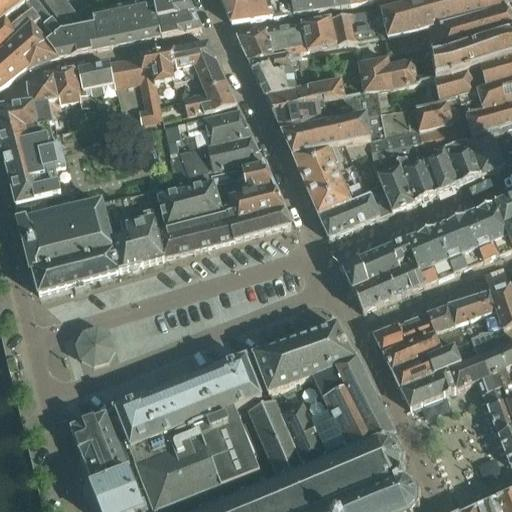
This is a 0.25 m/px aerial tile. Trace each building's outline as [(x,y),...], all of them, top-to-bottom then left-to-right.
[(25,5),(30,0),(0,0),(0,26),(5,22),(19,10),(25,5)] [(39,0),(30,0),(25,5),(39,23),(37,25),(48,44),(43,49),(55,64),(59,63),(59,62),(161,41),(202,33),(185,0),(142,0),(144,3),(149,1),(150,7),(145,8),(145,6),(86,19),(84,27),(63,32),(39,0)] [(39,0),(63,32),(77,19),(63,0),(39,0)] [(217,0),(231,28),(232,28),(293,18),(290,0),(217,0)] [(311,0),(290,0),(293,18),(314,16),(311,0)] [(311,0),(314,16),(323,14),(320,0),(311,0)] [(348,0),(320,0),(323,14),(351,10),(348,0)] [(373,6),(371,0),(348,0),(351,10),(373,6)] [(507,16),(497,0),(446,0),(436,2),(442,29),(507,16)] [(442,29),(436,2),(412,8),(420,50),(430,48),(444,45),(442,29)] [(5,22),(0,26),(0,58),(37,25),(39,23),(25,5),(19,10),(5,22)] [(420,50),(412,8),(374,15),(380,42),(382,41),(386,57),(420,50)] [(374,15),(330,23),(335,50),(380,42),(374,15)] [(444,45),(430,48),(433,62),(438,61),(511,42),(511,24),(507,16),(442,29),(444,45)] [(330,23),(301,29),(308,56),(335,50),(330,23)] [(48,44),(37,25),(0,58),(0,62),(12,85),(25,75),(27,74),(21,66),(43,49),(48,44)] [(301,29),(265,36),(277,62),(296,58),(308,56),(301,29)] [(277,62),(265,36),(238,42),(250,67),(277,62)] [(511,42),(438,61),(433,62),(430,62),(433,79),(417,82),(412,66),(390,70),(389,63),(357,69),(363,102),(375,99),(386,99),(395,96),(424,91),(429,90),(511,66),(511,42)] [(208,47),(186,52),(189,67),(215,61),(208,47)] [(55,64),(43,49),(21,66),(27,74),(41,68),(55,64)] [(189,67),(186,52),(174,54),(148,59),(154,89),(172,84),(174,90),(186,88),(186,85),(192,82),(189,67)] [(296,58),(277,62),(250,67),(253,74),(266,72),(271,75),(273,80),(299,74),(296,58)] [(154,89),(148,59),(140,61),(120,65),(124,91),(140,88),(145,114),(138,116),(141,129),(161,125),(154,89)] [(216,64),(215,61),(189,67),(192,82),(199,78),(203,93),(225,85),(221,77),(215,64),(216,64)] [(0,62),(0,94),(12,85),(0,62)] [(110,67),(114,93),(124,91),(120,65),(110,67)] [(511,66),(429,90),(434,110),(511,88),(511,66)] [(114,93),(110,67),(78,73),(83,94),(90,93),(92,99),(104,97),(102,90),(113,88),(114,93)] [(301,83),(299,74),(273,80),(271,75),(266,72),(253,74),(266,101),(304,93),(301,83)] [(74,74),(53,78),(60,110),(79,106),(81,114),(90,112),(87,100),(79,101),(78,94),(74,74)] [(60,110),(53,78),(45,80),(29,90),(32,108),(32,112),(49,108),(51,116),(60,114),(60,110)] [(308,81),(301,83),(304,93),(266,101),(273,117),(346,105),(342,85),(310,91),(308,81)] [(225,85),(203,93),(204,98),(183,103),(187,120),(236,109),(225,85)] [(390,118),(381,120),(385,144),(419,137),(511,111),(511,88),(434,110),(415,115),(390,120),(390,118)] [(363,102),(346,105),(273,117),(282,139),(366,122),(381,120),(390,118),(386,99),(375,99),(363,102)] [(32,112),(32,108),(18,109),(0,112),(0,146),(6,172),(16,210),(44,203),(61,199),(54,174),(66,171),(61,152),(54,154),(47,129),(53,127),(51,116),(49,108),(32,112)] [(511,111),(419,137),(423,159),(444,153),(467,147),(507,136),(511,134),(511,111)] [(239,115),(190,126),(186,126),(188,138),(205,134),(209,152),(251,142),(239,115)] [(385,144),(381,120),(366,122),(371,147),(372,157),(375,170),(376,175),(376,177),(383,196),(392,217),(393,218),(415,209),(415,208),(397,164),(423,159),(419,137),(385,144)] [(366,122),(282,139),(294,163),(371,147),(366,122)] [(171,159),(191,155),(189,147),(182,148),(178,128),(164,131),(171,159)] [(511,134),(507,136),(511,150),(503,154),(509,169),(511,168),(511,134)] [(507,136),(467,147),(481,181),(509,169),(503,154),(511,150),(507,136)] [(209,152),(191,155),(171,159),(176,185),(189,182),(190,186),(210,182),(209,177),(262,165),(251,142),(209,152)] [(372,157),(371,147),(294,163),(303,184),(350,164),(350,166),(372,157)] [(467,147),(444,153),(459,190),(481,181),(467,147)] [(444,153),(423,159),(397,164),(415,208),(459,190),(444,153)] [(350,164),(303,184),(311,203),(357,181),(350,166),(350,164)] [(281,208),(264,169),(213,181),(214,187),(215,190),(235,185),(239,200),(228,202),(231,212),(224,214),(226,221),(281,208)] [(376,175),(357,181),(311,203),(319,222),(383,196),(376,177),(376,175)] [(214,187),(202,190),(157,201),(165,234),(157,236),(158,240),(174,235),(190,231),(196,256),(201,254),(195,230),(210,225),(226,221),(224,214),(215,190),(214,187)] [(383,196),(319,222),(329,244),(392,217),(383,196)] [(63,206),(61,199),(44,203),(16,210),(20,226),(19,227),(32,275),(33,275),(113,253),(111,244),(102,208),(71,215),(69,204),(63,206)] [(129,199),(115,202),(101,206),(102,208),(111,244),(113,253),(119,278),(142,271),(132,231),(137,230),(137,228),(132,210),(129,199)] [(511,202),(495,209),(511,248),(511,202)] [(281,208),(226,221),(232,247),(291,231),(281,208)] [(511,254),(511,248),(495,209),(494,210),(494,209),(464,222),(478,253),(484,266),(511,254)] [(143,226),(137,228),(137,230),(132,231),(142,271),(164,265),(164,264),(158,240),(157,236),(152,213),(141,216),(143,226)] [(232,247),(226,221),(210,225),(217,251),(232,247)] [(478,253),(464,222),(435,234),(449,266),(478,253)] [(217,251),(210,225),(195,230),(201,254),(217,251)] [(190,231),(174,235),(180,260),(196,256),(190,231)] [(435,234),(406,246),(416,269),(426,291),(438,285),(433,273),(449,266),(435,234)] [(180,260),(174,235),(158,240),(164,264),(180,260)] [(416,269),(406,246),(405,246),(405,247),(346,271),(344,276),(352,296),(384,282),(396,277),(394,272),(400,269),(401,267),(399,263),(407,260),(411,271),(416,269)] [(119,278),(113,253),(33,275),(39,299),(119,278)] [(478,253),(449,266),(454,279),(468,273),(467,272),(483,266),(483,267),(484,266),(478,253)] [(416,269),(411,271),(396,277),(384,282),(394,304),(426,291),(416,269)] [(384,282),(352,296),(362,317),(394,304),(384,282)] [(492,298),(448,312),(455,333),(466,329),(489,322),(495,339),(505,335),(511,332),(511,296),(510,292),(492,298)] [(455,333),(448,312),(428,320),(436,340),(455,333)] [(436,340),(428,320),(378,340),(376,345),(384,360),(436,340)] [(436,340),(384,360),(393,378),(455,354),(471,348),(495,339),(489,322),(466,329),(455,333),(436,340)] [(314,382),(355,365),(336,328),(332,330),(254,361),(271,398),(289,391),(290,395),(294,393),(293,390),(314,382)] [(98,333),(83,338),(77,351),(81,365),(94,372),(108,368),(115,355),(111,340),(98,333)] [(502,355),(495,339),(471,348),(479,365),(502,355)] [(479,365),(462,372),(448,377),(456,397),(467,392),(478,387),(511,370),(511,350),(502,355),(479,365)] [(462,372),(455,354),(393,378),(401,396),(448,377),(462,372)] [(9,376),(18,374),(15,360),(6,362),(9,376)] [(146,401),(79,427),(70,431),(92,489),(90,490),(98,511),(207,511),(209,509),(205,500),(260,477),(234,413),(262,402),(246,362),(214,374),(215,376),(188,387),(187,385),(172,391),(173,393),(146,403),(146,401)] [(355,365),(314,382),(323,401),(347,452),(349,457),(393,440),(378,409),(356,365),(355,365)] [(511,370),(478,387),(484,402),(511,391),(511,370)] [(456,397),(448,377),(401,396),(410,415),(422,410),(444,401),(444,402),(456,397)] [(511,391),(484,402),(504,455),(510,471),(511,471),(511,391)] [(319,511),(309,487),(398,450),(393,440),(349,457),(347,452),(344,454),(346,458),(328,465),(327,462),(322,463),(324,467),(310,473),(308,470),(303,472),(281,420),(275,406),(249,417),(278,486),(267,491),(265,487),(260,489),(262,493),(246,500),(244,496),(240,498),(242,502),(225,509),(223,505),(219,507),(221,511),(217,511),(210,511),(209,509),(207,511),(319,511)] [(322,463),(327,462),(303,410),(281,420),(303,472),(308,470),(310,473),(324,467),(322,463)] [(398,451),(398,450),(309,487),(319,511),(419,511),(420,510),(419,509),(420,501),(421,501),(421,497),(417,498),(415,498),(412,491),(414,491),(417,488),(415,485),(412,488),(405,484),(407,480),(407,477),(405,474),(401,473),(402,466),(406,466),(406,462),(401,462),(399,456),(402,453),(400,450),(398,451)] [(511,511),(511,496),(496,504),(498,511),(511,511)]
